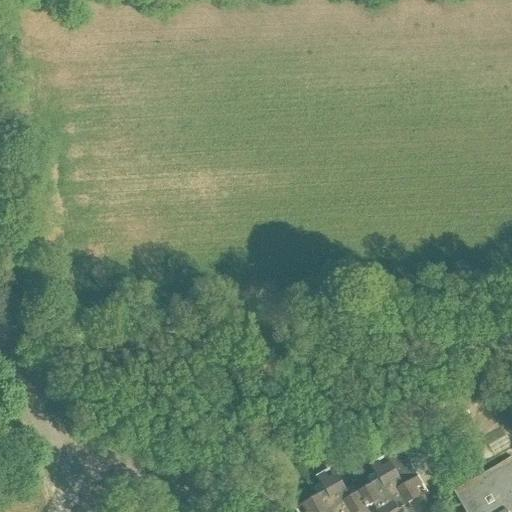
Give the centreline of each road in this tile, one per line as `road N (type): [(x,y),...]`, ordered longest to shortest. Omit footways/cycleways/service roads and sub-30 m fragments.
road 1 (track): [(0,343),(511,322)]
road 2 (residential): [(0,356),(46,431),(90,468),(155,492),(171,511)]
